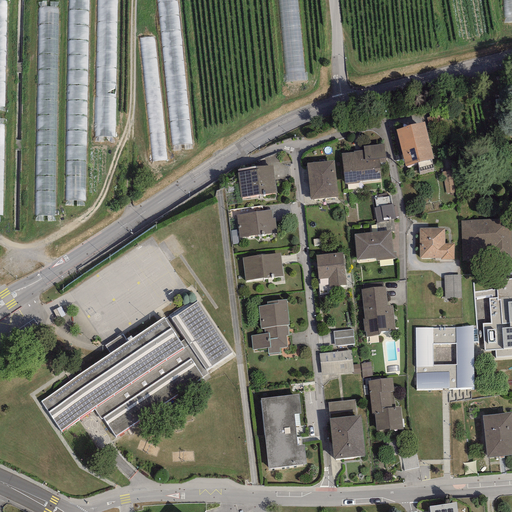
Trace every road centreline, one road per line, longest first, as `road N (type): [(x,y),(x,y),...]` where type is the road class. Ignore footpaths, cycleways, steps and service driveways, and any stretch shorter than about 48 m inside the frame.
road 1 (residential): [(327,498),(294,151),(246,163),(229,158)]
road 2 (secondary): [(0,309),(229,158)]
road 3 (residential): [(327,498),(159,494),(83,511)]
road 4 (track): [(134,217),(131,0)]
road 5 (secondary): [(344,100),(511,59)]
road 6 (secondary): [(229,158),(344,100)]
